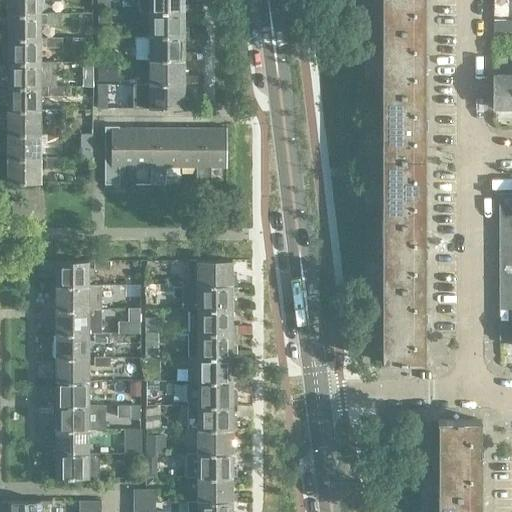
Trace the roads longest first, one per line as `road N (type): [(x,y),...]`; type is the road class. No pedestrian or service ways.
road 1 (tertiary): [(318,397),(269,0)]
road 2 (residential): [(469,390),(466,154)]
road 3 (residential): [(466,154),(468,0)]
road 4 (residential): [(469,390),(318,397)]
